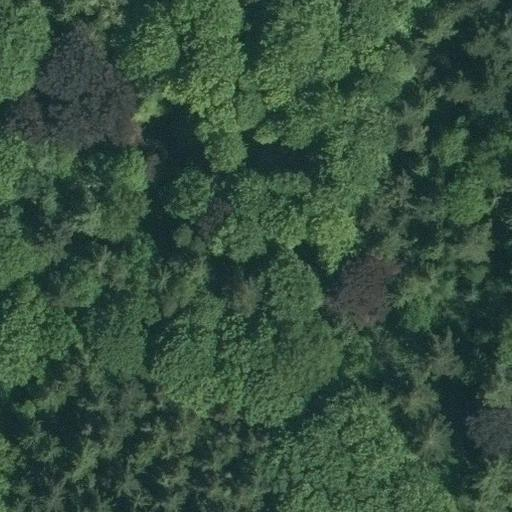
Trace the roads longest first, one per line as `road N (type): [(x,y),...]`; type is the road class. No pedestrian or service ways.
road 1 (track): [(440,511),(104,86)]
road 2 (track): [(104,86),(18,0)]
